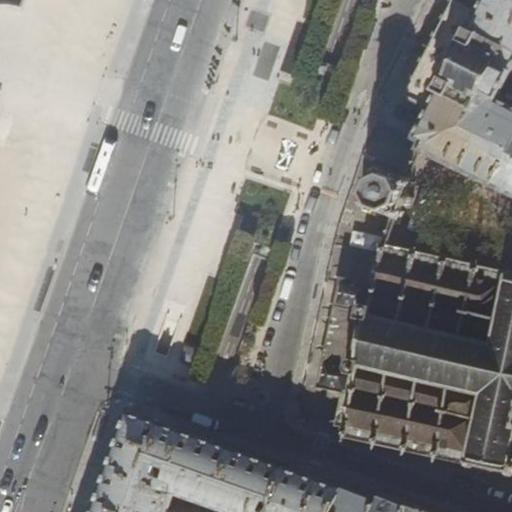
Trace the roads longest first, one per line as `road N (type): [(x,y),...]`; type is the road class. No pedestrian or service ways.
road 1 (secondary): [(198,0),(69,365)]
road 2 (residential): [(487,511),(262,428)]
road 3 (secondary): [(69,365),(17,511)]
road 4 (residential): [(69,365),(206,410)]
